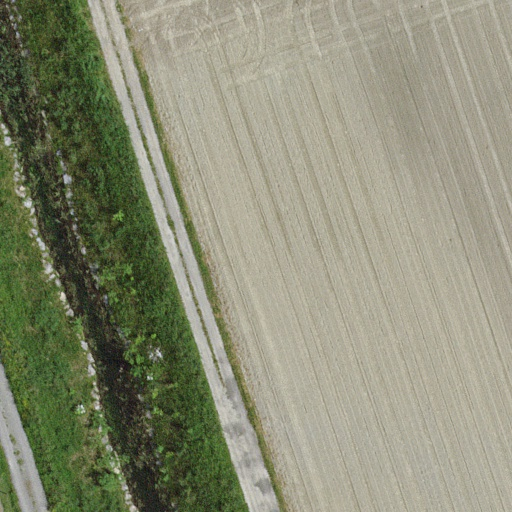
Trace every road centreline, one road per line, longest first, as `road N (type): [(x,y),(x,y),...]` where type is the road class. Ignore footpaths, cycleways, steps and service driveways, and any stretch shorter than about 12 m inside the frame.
road 1 (track): [(266,511),(96,0)]
road 2 (track): [(41,511),(0,381)]
